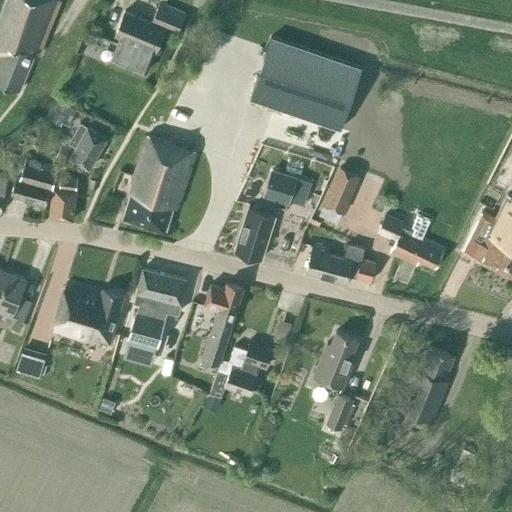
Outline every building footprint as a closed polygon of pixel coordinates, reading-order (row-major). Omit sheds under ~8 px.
[(39,54),(60,0),(3,0),(0,11),(0,54),(0,55),(0,54),(0,82),(18,90),(34,52),(39,54)] [(177,32),(185,13),(159,2),(151,21),(124,10),(114,34),(120,36),(111,58),(145,71),(154,50),(155,50),(164,26),(177,32)] [(270,36),(249,96),(340,127),(361,67),(270,36)] [(54,99),(45,117),(60,124),(61,121),(69,124),(76,109),(54,99)] [(80,122),(68,142),(75,146),(69,156),(89,168),(106,137),(80,122)] [(171,206),(176,208),(195,150),(147,134),(128,192),(131,193),(123,217),(163,230),(171,206)] [(64,159),(70,146),(62,142),(56,154),(64,159)] [(14,160),(16,152),(5,149),(3,157),(14,160)] [(51,188),(55,174),(57,167),(25,158),(19,179),(14,177),(10,195),(45,204),(49,187),(51,188)] [(338,164),(321,202),(343,212),(360,174),(338,164)] [(262,194),(288,202),(289,199),(304,204),(311,179),(270,167),(262,194)] [(51,188),(52,188),(49,216),(72,219),(76,189),(75,189),(77,177),(55,174),(51,188)] [(511,274),(511,195),(507,193),(506,194),(492,187),(462,247),(482,257),(481,259),(511,274)] [(269,224),(272,215),(247,207),(234,250),(260,259),(271,224),(269,224)] [(412,257),(435,267),(444,248),(420,237),(429,219),(417,213),(412,225),(414,226),(411,232),(400,227),(403,222),(385,213),(377,230),(390,236),(387,242),(392,244),(389,251),(410,261),(412,257)] [(370,280),(375,261),(361,257),(363,247),(347,243),(344,256),(328,252),(329,248),(313,243),(306,270),(345,281),(347,274),(370,280)] [(164,272),(142,267),(134,300),(139,302),(136,311),(154,315),(164,272)] [(3,270),(0,276),(0,309),(7,312),(2,325),(10,328),(11,327),(17,317),(23,319),(30,300),(19,296),(26,279),(3,270)] [(178,311),(186,278),(164,272),(154,315),(136,311),(135,311),(128,336),(157,344),(162,324),(163,324),(167,309),(178,311)] [(218,362),(243,287),(226,281),(224,287),(210,283),(203,304),(217,308),(202,356),(218,362)] [(88,336),(109,342),(123,293),(102,286),(101,292),(65,282),(52,329),(87,340),(88,336)] [(285,318),(280,334),(290,338),(295,322),(285,318)] [(355,353),(351,351),(356,338),(335,329),(330,342),(326,341),(313,373),(341,385),(355,353)] [(250,393),(258,368),(256,367),(258,362),(266,364),(273,345),(250,338),(247,348),(234,344),(229,360),(221,357),(209,391),(220,394),(224,384),(250,393)] [(445,378),(454,355),(429,344),(419,368),(417,367),(400,407),(430,420),(447,379),(445,378)] [(27,347),(21,370),(45,375),(50,353),(27,347)] [(215,410),(220,394),(209,391),(206,394),(203,406),(215,410)] [(325,421),(340,427),(352,397),(338,391),(325,421)] [(110,412),(114,400),(102,396),(98,407),(110,412)] [(364,437),(382,444),(396,409),(378,402),(364,437)]
